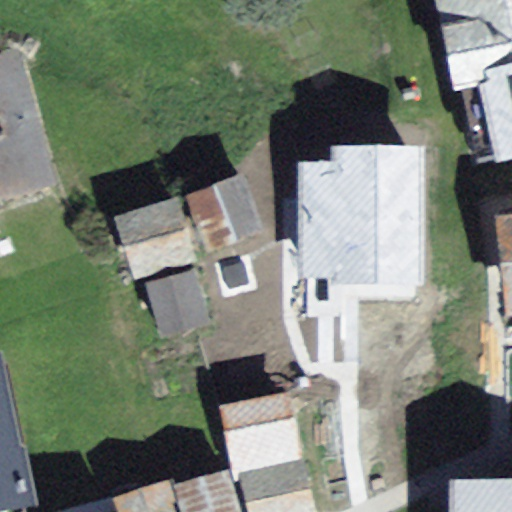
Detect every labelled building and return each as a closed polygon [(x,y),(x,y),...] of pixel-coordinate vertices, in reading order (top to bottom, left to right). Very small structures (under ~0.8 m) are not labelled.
[(511,0),(451,0),(477,109),(511,100),(511,0)] [(43,67),(0,79),(0,219),(80,197),(43,67)] [(425,152),(303,152),(302,314),(358,314),(358,300),(425,300),(425,152)] [(257,183),(198,204),(218,260),(277,239),(257,183)] [(188,204),(126,222),(145,287),(207,269),(188,204)] [(206,277),(156,290),(170,346),(221,333),(206,277)] [(49,511),(26,362),(0,366),(0,511),(49,511)] [(301,399),(229,414),(241,476),(313,462),(301,399)] [(324,511),(315,468),(251,483),(257,511),(324,511)] [(247,511),(237,476),(186,492),(191,511),(247,511)] [(184,511),(177,489),(128,505),(130,511),(184,511)] [(511,511),(511,492),(468,492),(467,511),(511,511)]
